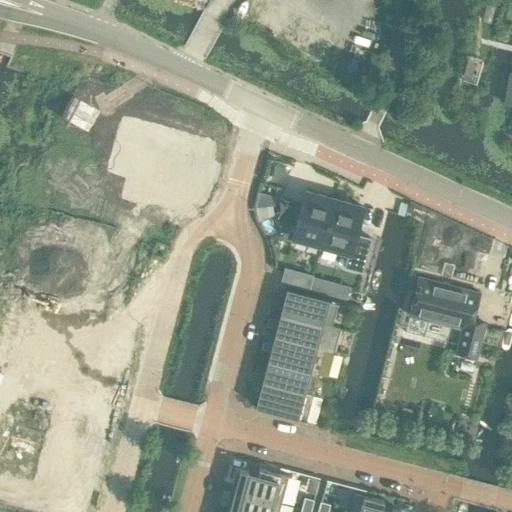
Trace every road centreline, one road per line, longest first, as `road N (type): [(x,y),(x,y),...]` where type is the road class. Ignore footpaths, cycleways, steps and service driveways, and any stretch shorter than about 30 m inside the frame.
road 1 (tertiary): [(511,219),(256,101)]
road 2 (residential): [(440,482),(214,423)]
road 3 (residential): [(230,214),(201,226),(183,249),(142,405)]
road 4 (residential): [(214,423),(253,266),(247,234),(230,214)]
road 5 (tertiary): [(256,101),(74,23)]
